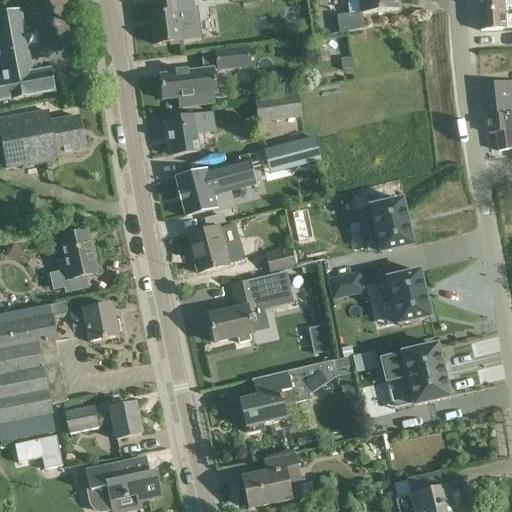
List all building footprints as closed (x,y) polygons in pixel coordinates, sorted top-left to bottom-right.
[(151,16),(155,46),(170,44),(171,46),(179,45),(178,43),(201,40),(197,6),(192,7),(190,0),(162,0),(155,1),(157,15),(151,16)] [(361,15),(397,11),(396,0),(346,0),(349,15),(360,13),(361,15)] [(511,17),(509,18),(508,12),(511,11),(511,0),(477,0),(479,33),(504,31),(511,30),(511,17)] [(4,79),(31,73),(26,49),(37,47),(35,36),(24,38),(20,14),(0,17),(0,70),(2,70),(4,79)] [(176,75),(160,77),(161,87),(159,88),(160,99),(163,99),(163,101),(179,99),(180,109),(213,105),(212,95),(214,95),(213,85),(215,85),(214,80),(213,81),(212,72),(217,71),(218,72),(249,68),(247,49),(215,53),(217,62),(203,63),(204,71),(187,73),(187,72),(175,73),(176,75)] [(31,76),(31,73),(4,79),(2,70),(0,70),(0,102),(53,93),(49,73),(31,76)] [(511,116),(511,83),(483,86),(487,120),(511,116)] [(298,96),(254,102),(257,124),(301,118),(298,96)] [(79,117),(50,122),(48,110),(0,119),(0,172),(58,162),(57,156),(86,151),(79,117)] [(166,121),(171,156),(198,152),(195,134),(214,131),(211,115),(166,121)] [(511,116),(487,120),(488,135),(496,134),(497,151),(511,149),(511,116)] [(314,138),(263,151),(270,177),(322,163),(316,138),(314,138)] [(224,194),(255,186),(248,160),(175,179),(185,217),(216,209),(215,206),(226,203),(224,194)] [(411,247),(413,247),(402,200),(400,201),(369,208),(380,254),(411,247)] [(228,266),(223,249),(240,245),(235,224),(187,237),(197,274),(228,266)] [(87,288),(84,277),(96,274),(87,233),(59,239),(66,266),(60,267),(61,273),(50,275),(53,289),(64,287),(66,293),(87,288)] [(291,250),(265,256),(269,275),(295,269),(291,250)] [(428,319),(430,318),(419,272),(417,272),(417,273),(386,280),(397,326),(428,318),(428,319)] [(237,309),(208,316),(214,343),(237,338),(238,344),(249,341),(248,335),(252,334),(247,313),(261,310),(254,281),(232,286),(237,309)] [(71,313),(69,303),(0,316),(0,441),(1,445),(53,434),(49,415),(52,414),(50,405),(66,402),(54,342),(76,337),(75,333),(87,331),(89,343),(118,337),(117,333),(121,332),(119,321),(115,321),(111,305),(71,313)] [(320,337),(312,338),(316,354),(331,351),(327,327),(319,329),(320,337)] [(449,397),(438,354),(437,347),(437,346),(435,346),(401,355),(401,356),(380,361),(385,384),(388,383),(395,411),(413,406),(414,407),(448,399),(449,399),(449,397)] [(263,430),(262,424),(286,419),(283,406),(309,400),(308,397),(338,378),(334,361),(253,380),(257,397),(241,401),(247,428),(249,427),(250,433),(263,430)] [(116,440),(142,434),(135,404),(109,410),(109,412),(98,414),(101,428),(113,425),(116,440)] [(94,408),(64,414),(69,436),(99,430),(94,408)] [(56,438),(38,441),(45,470),(62,467),(56,438)] [(267,474),(243,479),(250,510),(291,500),(287,482),(300,480),(294,454),(264,461),(267,474)] [(148,474),(145,460),(104,468),(85,472),(89,491),(86,491),(90,506),(93,511),(94,511),(134,511),(142,510),(140,501),(161,497),(156,472),(148,474)] [(440,491),(436,474),(407,481),(411,498),(395,502),(397,511),(453,511),(448,489),(440,491)]
